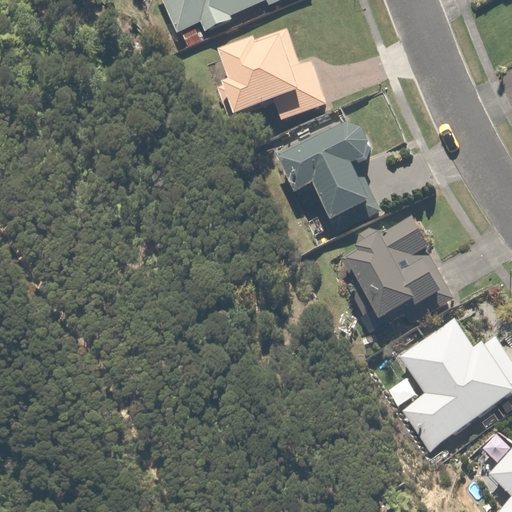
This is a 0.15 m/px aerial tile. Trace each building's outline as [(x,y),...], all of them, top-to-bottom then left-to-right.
[(159,0),(173,34),(178,32),(184,47),(197,42),(191,27),(198,24),(202,35),(230,24),(227,18),(265,3),(267,9),(290,0),(159,0)] [(228,119),(274,105),(280,124),(327,109),(313,67),(298,72),(285,31),(215,53),(225,84),(218,87),(228,119)] [(292,198),(309,189),(330,226),(370,204),(349,166),(359,160),(338,121),(271,159),(292,198)] [(374,326),(397,314),(401,322),(447,298),(443,291),(447,289),(414,224),(380,242),(374,230),(345,245),(351,257),(341,262),(374,326)] [(450,324),(397,360),(421,395),(400,409),(428,450),(511,392),(511,364),(493,337),(470,353),(450,324)] [(511,511),(511,425),(511,427),(511,453),(488,477),(509,498),(494,511),(511,511)]
